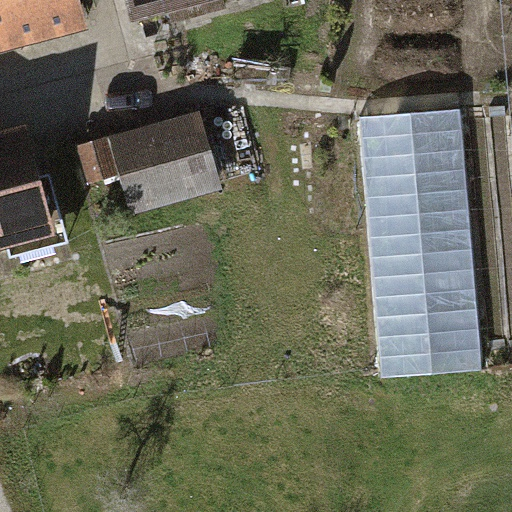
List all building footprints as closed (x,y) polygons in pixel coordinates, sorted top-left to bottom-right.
[(0,0),(0,51),(90,27),(83,0),(0,0)] [(126,0),(132,23),(223,0),(126,0)] [(362,119),(383,378),(487,370),(466,111),(362,119)] [(225,189),(204,112),(82,146),(93,187),(124,178),(134,215),(225,189)] [(0,128),(0,249),(58,233),(28,121),(0,128)]
